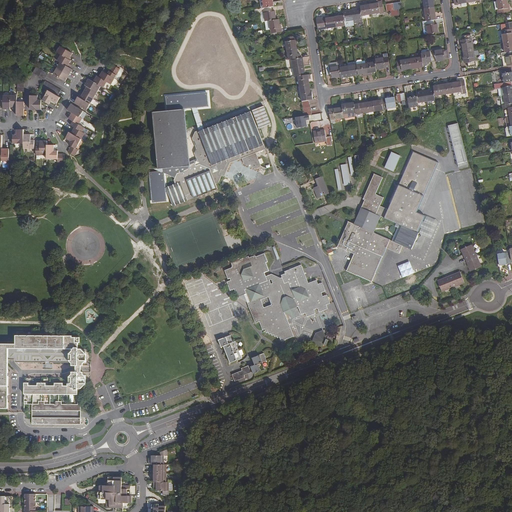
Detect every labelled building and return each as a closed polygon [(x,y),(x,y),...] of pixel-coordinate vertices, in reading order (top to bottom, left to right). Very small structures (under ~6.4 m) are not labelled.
[(273,7),(271,0),(261,0),(263,8),(271,7),(273,7)] [(433,0),(422,0),(424,9),(434,7),(433,0)] [(507,5),(506,0),(505,0),(496,2),(498,10),(496,10),(497,14),(510,12),(509,5),(507,5)] [(383,13),(381,1),(376,2),(376,3),(368,4),(370,15),(383,13)] [(361,16),(370,15),(368,4),(364,5),(363,4),(359,4),(360,9),(361,16)] [(271,11),(271,7),(263,8),(259,9),(260,13),(263,12),(264,21),(268,21),(275,20),(273,11),(271,11)] [(436,20),(434,7),(424,9),(426,21),(433,20),(436,20)] [(361,16),(360,9),(351,10),(353,20),(362,19),(361,16)] [(353,26),(353,20),(351,10),(342,12),(343,15),(344,26),(345,27),(353,26)] [(344,26),(343,15),(333,17),(335,27),(344,26)] [(335,27),(333,17),(327,18),(326,17),(317,18),(318,29),(335,27)] [(279,27),(278,19),(275,20),(268,21),(270,34),(281,32),(280,26),(279,27)] [(433,20),(426,21),(422,22),(423,26),(426,26),(427,34),(437,33),(436,23),(434,24),(433,20)] [(511,28),(505,30),(501,31),(503,44),(511,42),(511,28)] [(473,50),(470,35),(463,36),(463,40),(460,40),(462,52),(473,50)] [(296,42),(295,36),(284,38),(286,51),(296,49),(295,43),(296,42)] [(511,42),(503,44),(504,53),(511,51),(511,42)] [(60,46),(57,52),(61,55),(69,59),(71,56),(73,53),(60,46)] [(297,54),(296,49),(286,51),(288,60),(291,59),(300,58),(299,54),(297,54)] [(448,59),(447,49),(433,52),(433,50),(430,51),(430,52),(431,62),(444,60),(444,59),(448,59)] [(475,66),(473,50),(462,52),(464,63),(467,63),(468,67),(475,66)] [(511,51),(504,53),(499,54),(500,56),(501,56),(501,57),(505,56),(506,66),(511,64),(511,51)] [(426,63),(431,62),(430,52),(420,53),(422,65),(427,65),(426,63)] [(423,67),(422,65),(420,53),(416,54),(417,57),(409,59),(410,69),(423,67)] [(388,67),(387,54),(383,55),(383,58),(374,59),(374,62),(376,70),(385,68),(388,67)] [(61,55),(58,60),(61,62),(70,68),(71,66),(72,65),(69,64),(71,61),(69,59),(61,55)] [(303,66),(302,57),(291,59),(292,68),(303,66)] [(403,70),(410,69),(409,59),(396,61),(397,72),(403,71),(403,70)] [(61,62),(57,68),(69,75),(71,73),(73,69),(70,68),(61,62)] [(376,72),(376,70),(374,62),(365,63),(367,75),(371,75),(371,73),(376,72)] [(363,76),(367,75),(365,63),(356,65),(357,75),(362,74),(363,76)] [(338,68),(338,66),(329,68),(328,65),(324,66),(326,76),(330,76),(330,78),(340,76),(338,68)] [(357,75),(356,65),(347,66),(348,76),(357,75)] [(305,75),(303,66),(292,68),(293,77),(305,75)] [(340,78),(348,76),(347,66),(338,68),(340,76),(340,78)] [(57,68),(53,74),(66,81),(67,79),(69,75),(57,68)] [(100,76),(99,77),(107,82),(111,84),(117,75),(110,71),(109,71),(107,74),(103,71),(102,72),(100,76)] [(511,81),(511,72),(502,74),(503,83),(509,82),(511,81)] [(310,79),(309,75),(297,76),(299,85),(309,84),(308,79),(310,79)] [(93,78),(91,81),(101,86),(103,88),(107,82),(99,77),(97,76),(96,77),(95,79),(93,78)] [(87,82),(85,85),(97,92),(101,86),(91,81),(89,79),(87,82)] [(458,82),(451,83),(452,93),(461,92),(461,94),(465,94),(463,80),(458,81),(458,82)] [(452,93),(451,83),(446,84),(445,82),(441,83),(443,95),(452,93)] [(511,85),(510,86),(509,82),(503,83),(494,84),(494,90),(498,89),(501,89),(503,96),(511,94),(511,85)] [(443,95),(441,83),(437,84),(437,86),(433,86),(433,90),(434,96),(443,95)] [(310,91),(309,84),(299,85),(301,101),(309,100),(312,99),(311,91),(310,91)] [(85,89),(84,92),(94,98),(97,92),(85,85),(84,86),(83,88),(85,89)] [(48,90),(42,100),(49,104),(50,103),(51,101),(57,104),(58,101),(60,97),(58,96),(55,94),(51,92),(48,90)] [(434,96),(433,90),(424,91),(426,101),(435,100),(434,96)] [(426,101),(424,91),(415,93),(416,96),(417,103),(426,101)] [(79,95),(78,97),(91,104),(94,98),(84,92),(82,95),(80,94),(79,95)] [(167,111),(184,109),(192,109),(197,108),(209,107),(207,92),(166,95),(167,111)] [(511,94),(503,96),(504,105),(502,105),(502,109),(507,108),(511,106),(511,94)] [(30,95),(30,110),(35,110),(41,110),(41,100),(38,100),(38,96),(30,95)] [(408,108),(418,106),(416,96),(407,98),(408,108)] [(77,100),(75,103),(87,110),(91,104),(78,97),(77,100)] [(394,97),(384,99),(386,109),(395,107),(394,97)] [(386,110),(384,99),(378,100),(378,101),(372,102),(374,112),(386,110)] [(374,112),(372,102),(367,102),(366,100),(362,101),(364,114),(374,112)] [(364,114),(362,101),(358,102),(358,104),(353,105),(355,113),(355,115),(364,114)] [(353,105),(353,103),(341,105),(343,114),(355,113),(353,105)] [(69,107),(68,110),(70,111),(80,117),(84,111),(71,104),(69,107)] [(264,106),(253,110),(260,129),(271,124),(264,106)] [(192,109),(199,129),(200,131),(205,129),(197,108),(192,109)] [(330,120),(343,118),(341,108),(332,109),(332,108),(328,108),(330,120)] [(167,187),(166,188),(166,189),(173,206),(187,200),(186,195),(191,193),(193,198),(217,189),(216,183),(218,183),(222,175),(219,174),(220,171),(221,169),(224,170),(227,162),(225,156),(232,153),(239,150),(242,158),(245,164),(250,166),(250,165),(251,166),(251,167),(256,169),(261,166),(256,152),(266,149),(264,145),(251,111),(205,129),(200,131),(199,129),(195,131),(192,137),(196,148),(194,152),(196,158),(189,162),(184,109),(167,111),(155,113),(160,168),(162,168),(163,172),(166,172),(175,177),(174,180),(176,184),(167,187)] [(71,115),(69,119),(73,121),(79,125),(83,119),(80,117),(70,111),(70,113),(69,114),(71,115)] [(309,119),(309,115),(304,116),(295,117),(297,128),(307,126),(306,120),(309,119)] [(72,123),(71,125),(73,126),(83,132),(85,128),(79,125),(73,121),(72,123)] [(456,125),(447,127),(458,167),(467,165),(456,125)] [(73,130),(71,133),(81,139),(85,134),(83,132),(73,126),(72,128),(71,129),(73,130)] [(13,135),(13,144),(24,144),(24,135),(24,130),(21,130),(17,130),(17,135),(15,135),(13,135)] [(325,138),(324,131),(313,132),(314,143),(325,142),(326,146),(331,145),(330,137),(325,138)] [(67,135),(66,138),(71,141),(70,143),(69,144),(72,146),(76,149),(81,139),(71,133),(69,132),(67,135)] [(24,144),(24,149),(34,149),(35,141),(31,140),(31,135),(30,135),(25,135),(24,135),(24,144)] [(36,147),(36,155),(47,155),(47,145),(47,141),(45,141),(41,141),(40,141),(40,147),(36,147)] [(47,155),(47,159),(58,159),(58,154),(58,151),(55,151),(54,145),(53,145),(49,145),(47,145),(47,155)] [(0,162),(2,162),(2,161),(9,161),(9,149),(2,149),(2,156),(0,156),(0,162)] [(232,153),(225,156),(227,162),(224,170),(221,169),(220,171),(219,174),(222,175),(225,176),(231,163),(242,158),(239,150),(232,153)] [(353,224),(348,222),(337,247),(349,253),(353,255),(346,271),(359,277),(371,282),(386,248),(398,254),(402,246),(411,250),(418,233),(417,232),(424,216),(416,212),(437,162),(412,152),(387,209),(379,206),(382,198),(374,194),(382,177),(373,174),(363,199),(364,200),(353,224)] [(390,152),(383,168),(393,172),(399,156),(390,152)] [(350,185),(346,164),(340,165),(344,186),(350,185)] [(151,203),(167,202),(166,189),(166,188),(167,187),(166,172),(163,172),(150,173),(151,203)] [(328,194),(322,177),(314,180),(317,186),(312,188),(316,198),(321,197),(320,194),(323,192),(324,195),(328,194)] [(425,216),(418,234),(430,239),(437,221),(425,216)] [(476,256),(471,245),(460,250),(462,255),(464,254),(469,265),(468,266),(470,272),(481,266),(476,256)] [(511,263),(511,260),(510,255),(505,256),(504,253),(497,254),(499,265),(511,263)] [(240,259),(230,263),(232,267),(231,269),(225,271),(228,280),(230,279),(233,278),(233,280),(231,281),(227,283),(230,291),(234,290),(237,298),(246,294),(248,294),(251,302),(249,302),(251,307),(249,307),(256,324),(260,322),(264,330),(266,330),(267,334),(269,333),(270,335),(272,334),(273,336),(275,335),(276,337),(278,336),(279,339),(281,338),(282,342),(294,337),(285,314),(285,312),(290,310),(295,312),(296,308),(299,307),(302,315),(305,314),(307,318),(316,314),(314,310),(318,309),(319,313),(328,310),(327,306),(330,304),(327,296),(323,297),(322,293),(325,292),(321,283),(318,284),(316,281),(308,284),(306,278),(303,277),(301,273),(303,271),(302,269),(301,265),(284,271),(285,273),(281,275),(282,277),(283,280),(273,283),(271,284),(269,280),(268,280),(266,277),(265,273),(269,271),(266,263),(267,262),(264,254),(255,257),(249,259),(248,257),(240,261),(240,259)] [(410,262),(398,266),(402,278),(414,274),(410,262)] [(442,279),(437,281),(441,291),(463,282),(459,272),(454,274),(454,276),(443,281),(442,279)] [(272,274),(266,277),(268,280),(269,280),(271,280),(273,283),(283,280),(282,277),(281,277),(272,274)] [(246,294),(237,298),(247,303),(249,307),(251,307),(249,302),(251,302),(248,294),(246,294)] [(316,333),(312,340),(315,347),(321,345),(322,346),(323,344),(324,344),(326,345),(328,340),(326,339),(322,330),(316,333)] [(0,407),(7,408),(8,359),(10,359),(14,359),(14,361),(16,362),(21,362),(27,362),(32,362),(37,362),(43,362),(72,363),(72,365),(76,365),(81,366),(83,365),(83,364),(86,361),(86,354),(81,349),(78,349),(78,342),(75,342),(75,337),(72,337),(72,336),(16,335),(16,337),(11,337),(11,342),(8,342),(8,344),(0,343),(0,407)] [(230,336),(219,340),(221,347),(224,346),(230,363),(242,358),(235,342),(233,342),(230,336)] [(254,365),(251,367),(251,368),(253,372),(253,374),(264,370),(262,363),(266,361),(263,354),(252,358),(254,365)] [(241,371),(232,375),(235,381),(244,378),(244,375),(250,373),(249,369),(247,366),(241,369),(241,371)] [(24,383),(24,394),(58,394),(78,395),(78,390),(79,390),(79,389),(80,389),(86,383),(86,377),(83,374),(83,372),(80,372),(76,372),(72,372),(72,374),(69,377),(69,380),(69,383),(68,383),(67,383),(67,386),(65,386),(63,386),(63,383),(55,383),(55,386),(52,386),(48,386),(45,386),(45,383),(38,383),(38,386),(35,386),(31,386),(28,386),(28,383),(24,383)] [(149,461),(149,464),(154,464),(164,464),(164,456),(167,456),(167,450),(160,452),(160,456),(151,456),(151,459),(149,459),(149,461)] [(151,471),(151,473),(166,473),(166,465),(164,464),(154,464),(154,467),(151,468),(151,471)] [(154,479),(154,482),(166,482),(166,473),(151,473),(151,477),(151,479),(154,479)] [(116,508),(116,511),(123,511),(123,503),(132,503),(132,495),(130,495),(130,492),(130,485),(122,485),(122,477),(108,477),(108,485),(100,485),(100,489),(100,491),(98,491),(98,499),(106,499),(106,508),(115,508),(116,508)] [(156,488),(156,491),(161,491),(169,491),(169,482),(166,482),(154,482),(154,485),(154,487),(156,488)] [(25,499),(25,503),(35,503),(36,495),(25,494),(25,499)] [(0,511),(9,511),(10,508),(12,507),(12,496),(0,496),(0,504),(1,505),(1,511),(0,511)] [(25,507),(25,511),(26,511),(35,511),(35,503),(25,503),(25,507)]
